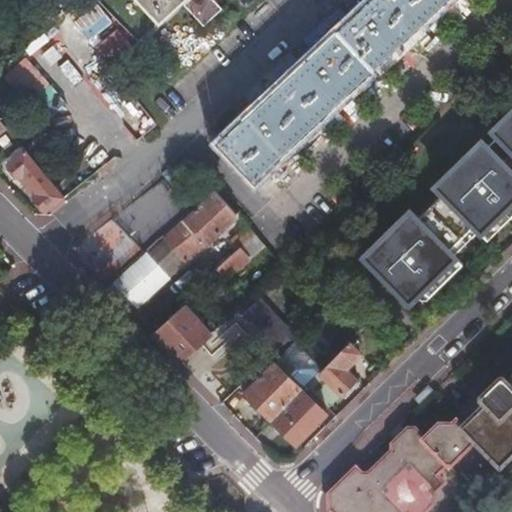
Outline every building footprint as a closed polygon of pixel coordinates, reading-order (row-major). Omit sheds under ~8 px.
[(142,0),(161,20),(182,0),(142,0)] [(190,0),(185,5),(204,24),(221,8),(213,0),(190,0)] [(254,179),(430,13),(418,0),(367,0),(361,6),(358,2),(347,12),(351,16),(312,53),(308,48),(297,58),(301,63),(254,107),(250,103),(239,113),(243,117),(218,141),(254,179)] [(418,0),(430,13),(444,0),(418,0)] [(429,207),(460,239),(475,225),(488,239),(511,216),(511,112),(494,129),(499,136),(488,146),(482,141),(437,185),(444,192),(429,207)] [(49,209),(64,197),(25,149),(6,164),(43,208),(49,209)] [(374,188),(368,180),(360,187),(367,195),(374,188)] [(185,261),(235,215),(214,191),(163,238),(185,261)] [(411,211),(365,257),(386,278),(382,281),(388,287),(391,283),(410,302),(422,290),(430,297),(463,264),(449,250),(460,239),(429,207),(418,218),(411,211)] [(247,240),(253,234),(246,227),(240,232),(247,240)] [(231,242),(237,249),(239,248),(247,240),(240,232),(231,242)] [(249,259),(263,246),(253,234),(247,240),(239,248),(249,259)] [(144,255),(167,278),(185,261),(163,238),(144,255)] [(219,286),(249,259),(239,248),(237,249),(209,275),(219,286)] [(108,288),(130,310),(139,308),(169,280),(167,278),(144,255),(115,282),(108,288)] [(240,317),(273,354),(292,337),(258,300),(240,317)] [(153,334),(181,362),(211,336),(184,306),(153,334)] [(328,325),(314,339),(328,353),(342,339),(328,325)] [(305,386),(328,409),(342,394),(344,397),(358,381),(345,368),(360,353),(348,342),(321,370),(305,386)] [(242,392),(271,421),(302,391),(301,390),(305,386),(321,370),(293,343),(274,362),(273,361),(242,392)] [(421,511),(431,503),(435,489),(443,482),(436,473),(445,464),(447,466),(473,440),(497,465),(511,450),(511,374),(505,381),(499,375),(477,397),(483,403),(473,413),(461,425),(454,418),(449,423),(436,422),(421,437),(413,427),(407,427),(398,435),(390,444),(389,451),(367,473),(360,472),(354,467),(327,493),(327,507),(332,511),(421,511)] [(302,391),(271,421),(296,446),(326,415),(302,391)]
